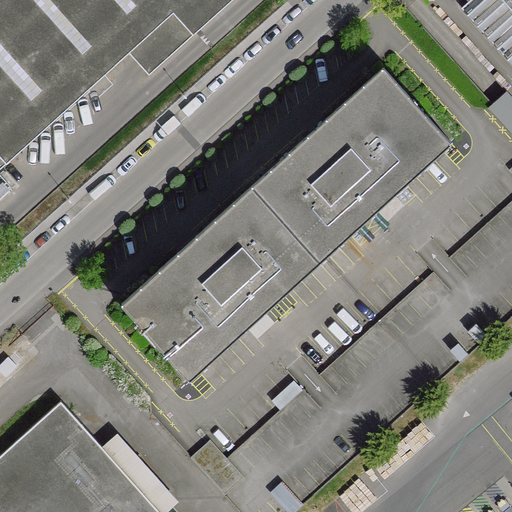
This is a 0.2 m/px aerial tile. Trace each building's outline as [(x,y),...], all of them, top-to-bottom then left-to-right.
[(0,0),(0,202),(14,190),(0,174),(0,169),(131,52),(151,73),(233,0),(0,0)] [(511,0),(480,0),(468,11),(511,59),(511,0)] [(393,69),(128,305),(196,381),(462,145),(393,69)] [(511,89),(496,104),(511,121),(511,89)] [(164,511),(61,398),(0,452),(0,511),(164,511)]
